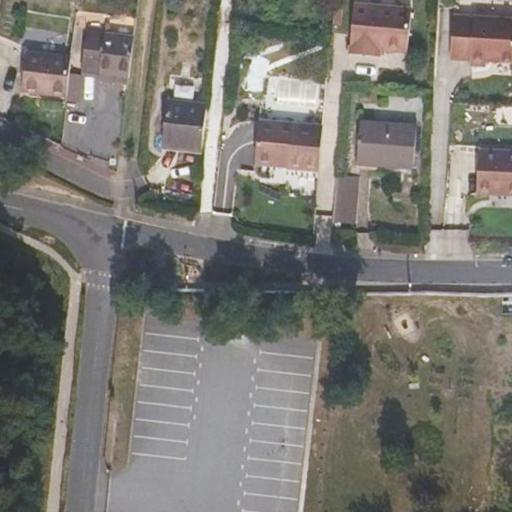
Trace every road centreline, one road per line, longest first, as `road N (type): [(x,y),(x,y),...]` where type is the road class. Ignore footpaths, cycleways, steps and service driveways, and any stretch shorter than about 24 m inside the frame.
road 1 (residential): [(511,273),(288,261),(105,225)]
road 2 (unclassified): [(105,225),(81,511)]
road 3 (residential): [(133,198),(0,132)]
